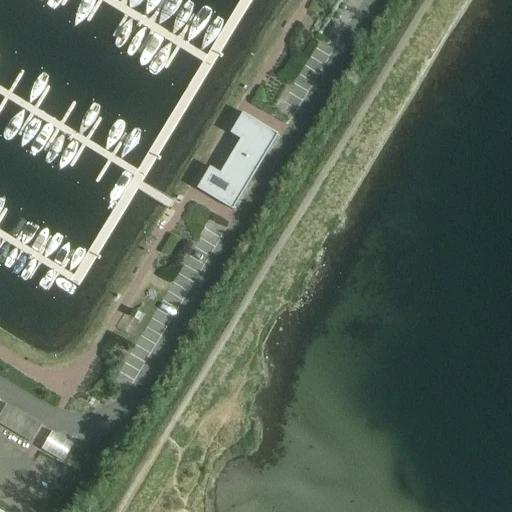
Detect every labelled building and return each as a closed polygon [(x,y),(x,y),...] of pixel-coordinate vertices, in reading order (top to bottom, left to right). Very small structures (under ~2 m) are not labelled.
[(297,105),(324,38),(303,30),(276,97),(297,105)] [(233,211),(278,135),(243,114),(230,134),(240,140),(220,174),(210,168),(197,190),(233,211)] [(211,234),(222,221),(209,210),(198,223),(211,234)] [(141,319),(131,339),(146,347),(156,327),(141,319)] [(0,412),(30,428),(41,409),(7,391),(0,403),(0,412)]
